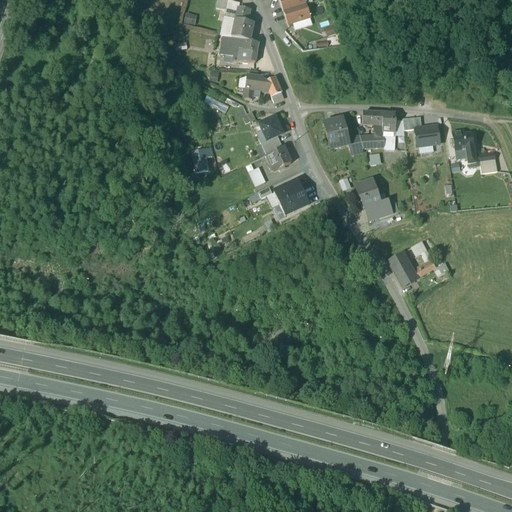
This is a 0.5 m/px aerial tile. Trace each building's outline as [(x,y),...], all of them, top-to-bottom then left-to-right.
[(301,0),(278,0),(278,1),(283,15),(304,7),(301,0)] [(229,3),(217,1),(215,11),(226,13),(226,12),(227,12),(229,3)] [(233,4),(229,3),(227,12),(237,14),(237,10),(238,10),(239,5),(233,4)] [(304,7),(283,15),(287,28),(289,30),(290,29),(291,30),(292,29),(291,26),(309,21),(304,7)] [(238,10),(237,10),(237,14),(235,22),(247,25),(250,12),(238,10)] [(227,12),(226,12),(226,13),(225,17),(225,20),(234,22),(235,22),(237,14),(227,12)] [(234,22),(225,20),(220,38),(223,39),(231,40),(234,22)] [(235,22),(234,22),(231,40),(236,41),(249,44),(253,26),(247,25),(235,22)] [(291,30),(290,29),(289,30),(284,34),(293,44),(298,39),(291,30)] [(231,40),(223,39),(220,57),(233,60),(236,41),(231,40)] [(249,44),(236,41),(233,60),(232,65),(254,65),(255,65),(258,46),(249,44)] [(257,80),(246,79),(243,101),(251,102),(252,100),(253,92),(260,93),(268,94),(264,84),(262,84),(263,81),(257,80)] [(274,80),(264,84),(268,94),(271,99),(281,95),(274,80)] [(260,93),(253,92),(252,100),(259,100),(260,93)] [(281,95),(271,99),(273,105),(283,100),(281,95)] [(382,115),(362,114),(362,127),(381,127),(382,115)] [(254,122),(251,115),(246,117),(250,124),(254,122)] [(394,116),(382,115),(381,127),(382,136),(382,137),(395,138),(395,123),(394,123),(394,116)] [(258,127),(266,144),(282,137),(277,125),(279,124),(276,119),(258,127)] [(414,133),(421,132),(419,119),(403,122),(403,133),(414,133)] [(341,121),(323,125),(329,149),(337,147),(337,150),(348,147),(347,141),(341,121)] [(421,132),(414,133),(417,150),(439,146),(436,129),(421,132)] [(470,135),(463,136),(462,133),(451,135),(456,160),(466,159),(467,167),(475,165),(474,159),(470,135)] [(382,136),(359,138),(347,141),(348,147),(349,154),(362,151),(383,149),(382,137),(382,136)] [(395,138),(382,137),(383,149),(384,152),(394,152),(395,138)] [(210,150),(204,151),(205,159),(212,158),(210,150)] [(282,150),(265,157),(273,174),(290,166),(282,150)] [(204,151),(192,153),(196,174),(208,172),(205,159),(204,151)] [(493,155),(478,158),(479,167),(481,176),(495,174),(493,155)] [(251,174),(257,187),(265,183),(259,171),(251,174)] [(340,191),(347,189),(344,180),(337,183),(340,191)] [(274,195),(279,207),(302,196),(296,184),(274,195)] [(371,184),(355,190),(358,200),(363,202),(366,211),(373,208),(379,206),(371,184)] [(261,201),(271,196),(268,189),(258,195),(261,201)] [(279,207),(285,218),(286,219),(308,208),(302,196),(279,207)] [(386,204),(379,206),(373,208),(378,221),(391,216),(386,204)] [(420,246),(412,251),(416,259),(420,257),(426,268),(431,265),(420,246)] [(401,257),(395,260),(396,262),(389,267),(388,267),(401,291),(415,283),(414,282),(411,276),(406,267),(401,257)] [(431,265),(411,276),(414,282),(415,283),(434,272),(431,265)] [(443,267),(434,272),(439,280),(448,275),(443,267)]
